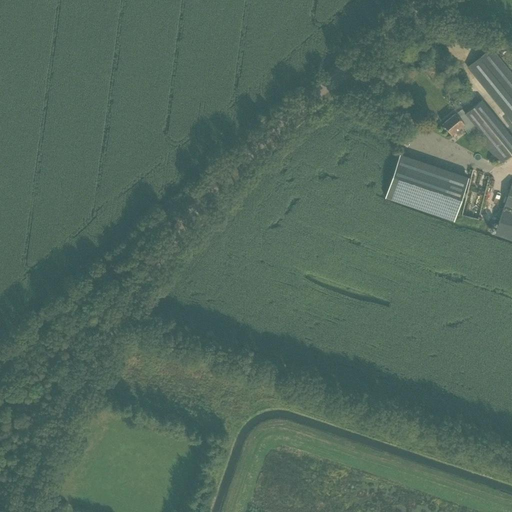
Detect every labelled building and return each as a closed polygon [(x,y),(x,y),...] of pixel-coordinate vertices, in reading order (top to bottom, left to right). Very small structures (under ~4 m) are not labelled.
[(468,68),(511,121),(511,74),(491,48),(468,68)] [(472,129),(500,163),(511,153),(511,137),(481,100),(465,113),(462,109),(456,114),(455,113),(442,124),(452,135),(462,127),(467,133),(472,129)] [(384,198),(453,221),(468,178),(400,154),(384,198)] [(473,169),(461,215),(478,220),(490,174),(473,169)] [(511,183),(494,234),(511,240),(511,183)]
